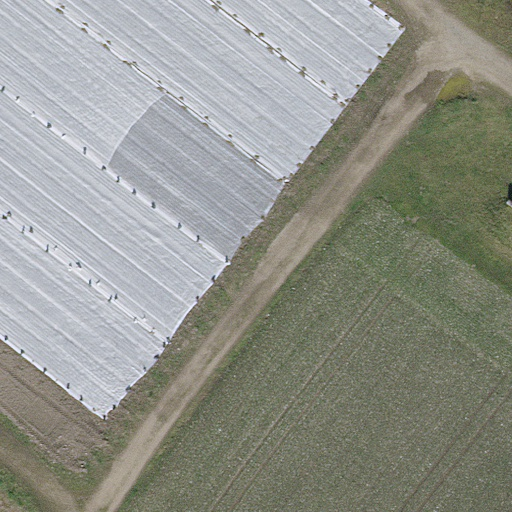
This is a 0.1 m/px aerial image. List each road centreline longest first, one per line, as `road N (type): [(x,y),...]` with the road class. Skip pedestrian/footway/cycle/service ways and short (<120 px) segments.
road 1 (track): [(461,38),(100,511)]
road 2 (track): [(511,78),(412,0)]
